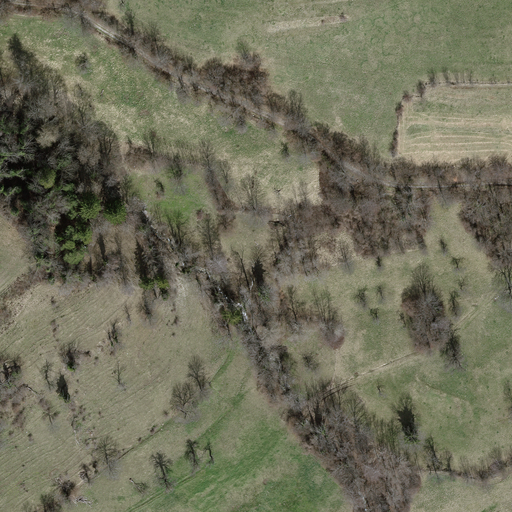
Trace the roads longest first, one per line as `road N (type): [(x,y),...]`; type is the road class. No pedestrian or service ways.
road 1 (track): [(0,1),(59,7),(106,28),(171,74),(374,174),(411,184),(511,188)]
road 2 (track): [(511,273),(425,351),(316,396)]
